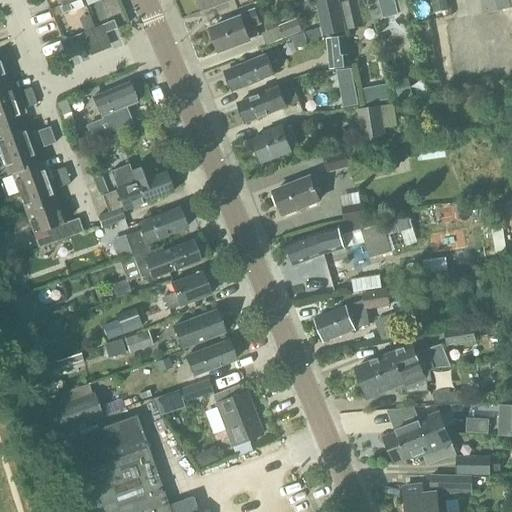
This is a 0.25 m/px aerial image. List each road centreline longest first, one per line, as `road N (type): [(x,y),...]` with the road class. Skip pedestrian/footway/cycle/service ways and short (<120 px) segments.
road 1 (residential): [(359,511),(162,43)]
road 2 (residential): [(86,214),(43,86)]
road 3 (residential): [(43,86),(162,43)]
